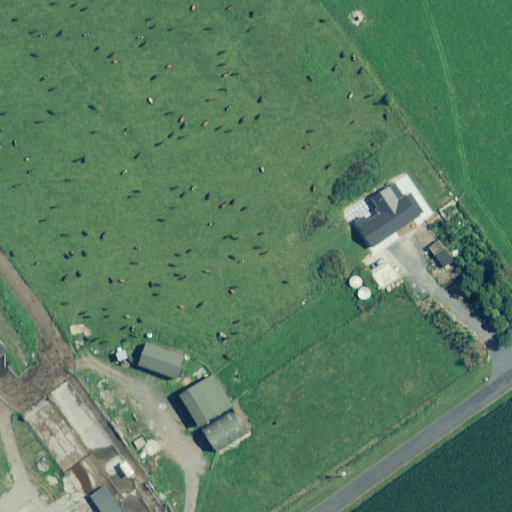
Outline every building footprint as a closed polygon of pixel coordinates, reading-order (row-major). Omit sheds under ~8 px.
[(183,358),(145,343),(137,365),(175,379),(183,358)] [(232,406),(212,375),(180,395),(200,426),(232,406)] [(48,398),(23,415),(63,472),(88,455),(48,398)] [(245,432),(232,412),(202,431),(215,450),(245,432)] [(124,511),(106,485),(90,496),(101,511),(124,511)]
